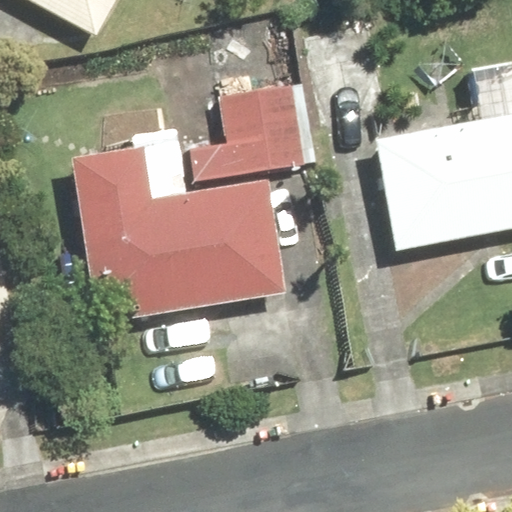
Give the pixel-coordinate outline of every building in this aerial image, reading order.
[(1,0),(84,44),(108,0),(1,0)] [(368,25),(293,40),(311,131),(386,117),(368,25)] [(285,29),(199,41),(214,147),(178,152),(183,186),(305,168),(285,29)] [(467,129),(360,150),(383,259),(511,232),(511,67),(457,79),(467,129)] [(165,147),(53,166),(82,334),(273,302),(254,189),(174,202),(165,147)] [(92,367),(48,376),(57,426),(101,417),(92,367)]
